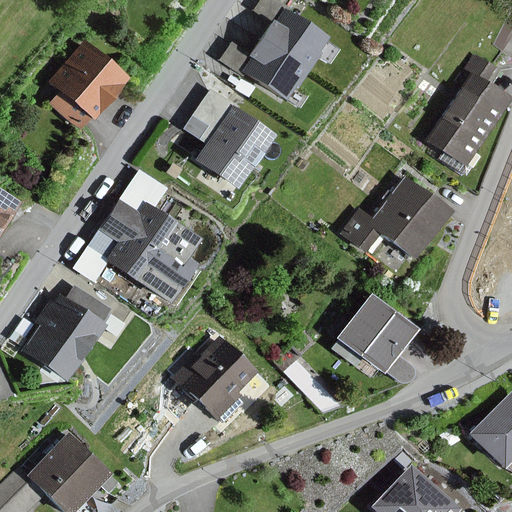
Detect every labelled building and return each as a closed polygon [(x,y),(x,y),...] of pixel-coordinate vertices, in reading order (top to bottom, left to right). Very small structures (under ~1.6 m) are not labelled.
[(270,24),(281,8),(283,5),(275,0),(259,0),(252,12),(270,24)] [(270,24),(259,41),(305,71),(327,39),(281,8),(270,24)] [(511,8),(492,44),(503,50),(511,32),(511,8)] [(305,71),(259,41),(249,55),(239,70),(284,102),(305,71)] [(239,70),(249,55),(230,42),(218,61),(237,73),(239,70)] [(123,80),(83,43),(46,83),(56,93),(46,103),(77,131),(123,80)] [(468,72),(422,141),(442,154),(437,161),(462,177),(475,157),(471,154),(507,100),(482,83),(493,67),(473,54),(463,68),(468,72)] [(240,80),(234,90),(247,98),(254,88),(240,80)] [(182,129),(204,144),(230,106),(231,104),(209,89),(182,129)] [(272,135),(230,106),(204,144),(192,159),(233,189),(272,135)] [(137,170),(118,199),(136,210),(141,202),(153,210),(166,189),(137,170)] [(370,223),(357,212),(338,237),(363,257),(377,239),(410,264),(448,213),(403,179),(370,223)] [(0,227),(18,202),(0,189),(0,227)] [(136,210),(118,199),(87,246),(108,260),(104,266),(169,308),(196,266),(185,259),(199,239),(153,210),(141,202),(136,210)] [(108,260),(87,246),(71,268),(92,283),(104,266),(108,260)] [(0,277),(10,262),(0,255),(0,277)] [(73,286),(64,300),(100,323),(109,308),(73,286)] [(415,329),(369,294),(335,338),(396,385),(402,385),(408,382),(411,377),(412,371),(410,366),(395,354),(415,329)] [(64,300),(57,295),(20,352),(67,383),(104,326),(100,323),(64,300)] [(254,373),(214,334),(170,378),(220,427),(242,404),(232,395),(254,373)] [(511,456),(511,393),(509,391),(465,435),(499,470),(511,456)] [(73,511),(109,475),(67,434),(26,476),(45,495),(62,511),(73,511)] [(453,511),(456,509),(410,465),(371,507),(376,511),(453,511)] [(0,511),(27,511),(45,495),(26,476),(18,468),(0,485),(0,511)]
